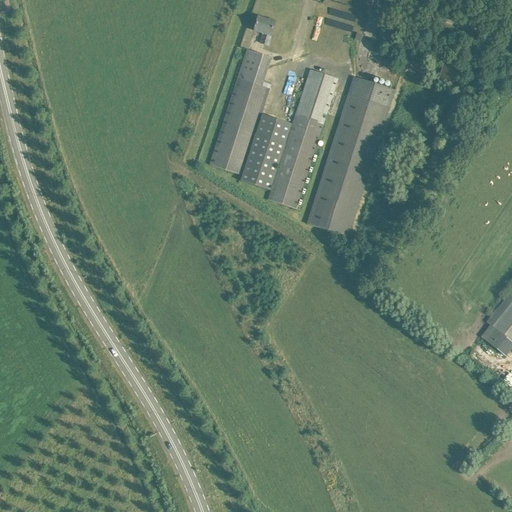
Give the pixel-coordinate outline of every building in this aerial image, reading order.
[(258,17),(255,27),(254,31),(263,34),(261,43),(268,45),(271,36),(275,22),(258,17)] [(264,81),(272,57),(247,49),(210,165),(241,174),(272,83),(264,81)] [(443,62),(436,84),(449,88),(451,78),(456,79),(459,67),(443,62)] [(268,200),(297,209),(339,79),(310,69),(268,200)] [(354,77),(348,96),(308,224),(348,236),(390,109),(396,90),(354,77)] [(240,180),(269,190),(291,123),(262,114),(240,180)] [(490,325),(481,337),(482,338),(483,338),(506,357),(511,351),(511,283),(483,319),(487,322),(486,322),(490,325)]
